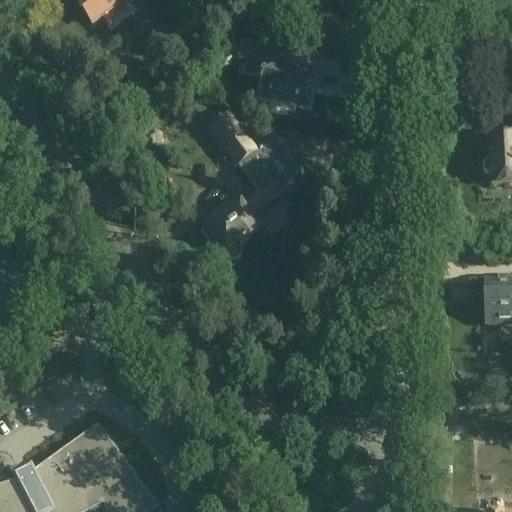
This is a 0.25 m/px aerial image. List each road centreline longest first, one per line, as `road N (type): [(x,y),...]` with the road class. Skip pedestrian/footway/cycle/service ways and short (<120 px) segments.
road 1 (unclassified): [(392,431),(298,424),(246,406),(216,381),(187,354),(144,281),(0,86)]
road 2 (unclassified): [(392,431),(412,84)]
